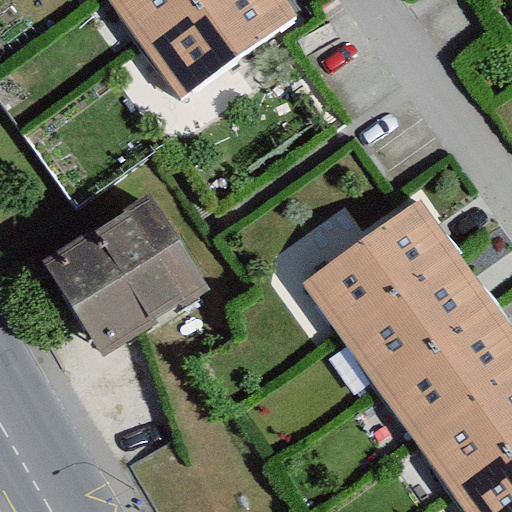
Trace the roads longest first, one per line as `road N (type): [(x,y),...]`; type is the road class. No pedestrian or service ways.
road 1 (residential): [(373,0),(511,194)]
road 2 (primary): [(0,401),(65,511)]
